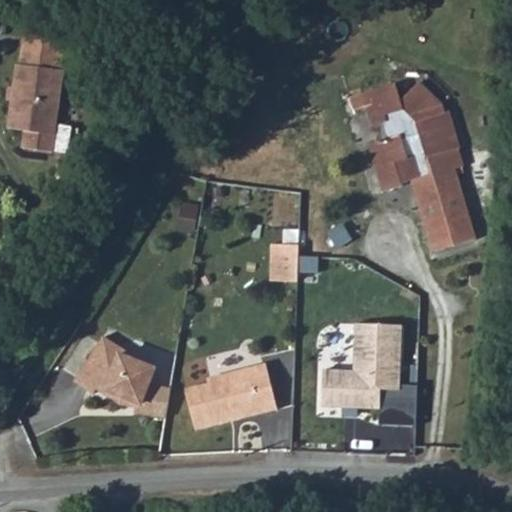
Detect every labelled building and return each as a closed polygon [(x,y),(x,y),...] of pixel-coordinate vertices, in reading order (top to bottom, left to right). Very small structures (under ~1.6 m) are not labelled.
[(30,16),(27,47),(67,49),(70,20),(30,16)] [(67,49),(27,47),(25,47),(20,111),(38,112),(37,128),(67,129),(72,50),(67,49)] [(395,134),(371,141),(383,189),(404,184),(405,188),(417,185),(434,255),(473,245),(454,173),(464,170),(459,155),(464,154),(455,113),(450,114),(449,107),(426,84),(409,99),(404,78),(359,89),(362,102),(372,100),(378,122),(391,119),(395,134)] [(177,227),(196,231),(202,207),(183,203),(177,227)] [(299,244),(271,244),(270,281),(298,282),(299,244)] [(401,328),(357,326),(355,371),(323,370),(321,407),(380,410),(379,426),(416,428),(418,388),(399,387),(401,328)] [(150,369),(108,354),(111,349),(97,341),(71,387),(91,398),(94,391),(134,403),(132,415),(164,420),(169,390),(146,386),(150,369)] [(206,387),(184,392),(194,433),(230,424),(229,420),(258,413),(259,417),(275,413),(264,367),(205,382),(206,387)]
